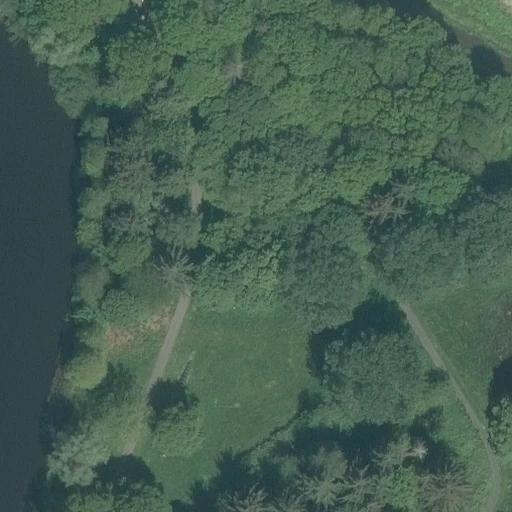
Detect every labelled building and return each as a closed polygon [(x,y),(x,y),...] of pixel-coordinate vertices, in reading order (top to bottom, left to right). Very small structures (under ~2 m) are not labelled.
[(251,336),(252,315),(225,314),(224,336),(251,336)] [(235,357),(196,363),(199,384),(238,377),(235,357)] [(249,381),(207,391),(212,411),(254,402),(249,381)] [(170,426),(205,411),(197,394),(163,409),(170,426)] [(282,401),(230,434),(241,451),(293,418),(282,401)] [(229,440),(214,448),(224,468),(240,460),(229,440)]
